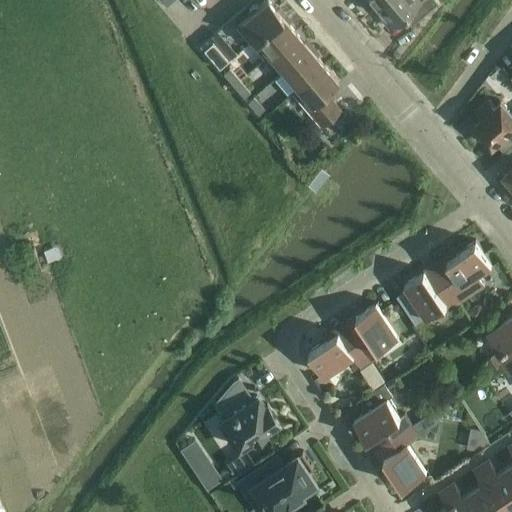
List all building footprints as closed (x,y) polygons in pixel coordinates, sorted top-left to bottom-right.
[(250,12),(236,24),(251,42),(255,38),(255,37),(282,15),(269,0),(264,0),(258,6),(256,4),(253,5),(250,7),(249,11),(250,12)] [(382,0),(374,7),(383,17),(381,19),(388,27),(403,15),(411,24),(438,1),(436,0),(382,0)] [(255,37),(255,38),(251,42),(264,58),(269,54),(296,31),(282,15),(255,37)] [(296,31),(269,54),(283,70),(310,48),(296,31)] [(203,49),(220,67),(229,59),(213,40),(203,49)] [(310,48),(283,70),(283,71),(284,71),(296,86),(323,63),(310,48)] [(296,86),(292,90),(307,107),(322,126),(341,109),(326,91),(338,81),(324,65),(324,64),(323,63),(296,86)] [(223,72),(234,84),(240,78),(230,66),(223,72)] [(251,91),(240,78),(234,84),(244,96),(251,91)] [(254,95),(247,100),(258,113),(265,107),(254,95)] [(487,138),(494,146),(495,145),(494,144),(500,139),(508,148),(508,149),(511,145),(511,113),(501,100),(500,101),(501,102),(495,107),(489,100),(476,111),(482,118),(476,123),(475,122),(474,123),(477,127),(477,137),(487,138)] [(506,173),(505,172),(504,173),(511,182),(511,145),(508,149),(508,148),(501,154),(511,168),(506,173)] [(449,265),(440,271),(460,301),(485,284),(478,273),(491,264),(492,265),(493,265),(476,239),(475,240),(475,241),(446,261),(449,265)] [(408,288),(396,295),(416,324),(427,317),(428,318),(429,317),(428,316),(446,304),(449,308),(460,301),(440,271),(431,277),(426,269),(404,284),(404,285),(405,284),(408,288)] [(352,329),(372,359),(383,352),(380,348),(398,336),(398,337),(399,336),(378,303),(379,302),(378,301),(356,315),(361,323),(352,329)] [(479,303),(468,311),(475,320),(486,312),(479,303)] [(500,349),(496,352),(485,359),(493,370),(511,357),(511,314),(487,331),(487,332),(489,331),(500,349)] [(309,350),(326,375),(327,375),(326,374),(353,355),(361,367),(372,359),(352,329),(343,335),(340,331),(311,350),(310,349),(309,350)] [(511,357),(493,370),(494,372),(505,366),(510,374),(511,373),(511,357)] [(394,364),(387,369),(391,375),(398,371),(394,364)] [(234,381),(216,401),(224,417),(220,419),(237,445),(253,436),(254,438),(264,431),(263,429),(277,419),(266,401),(263,404),(257,394),(250,399),(246,393),(248,392),(238,379),(234,381)] [(376,434),(382,443),(412,423),(405,412),(400,415),(388,397),(393,394),(385,382),(374,389),(357,400),(364,412),(355,418),(355,417),(354,417),(368,439),(376,434)] [(412,423),(382,443),(388,452),(384,455),(392,467),(404,486),(427,471),(408,442),(420,434),(441,420),(434,409),(412,423)] [(244,448),(238,452),(248,466),(250,465),(252,463),(254,462),(246,450),(244,448)] [(277,452),(236,479),(242,487),(249,482),(268,511),(276,511),(287,505),(289,508),(308,496),(305,492),(321,482),(299,449),(283,460),(277,452)] [(482,464),(511,509),(511,469),(509,466),(499,473),(490,459),(482,464)] [(474,489),(489,511),(511,511),(511,509),(482,464),(475,469),(484,482),(474,489)] [(447,487),(463,511),(489,511),(474,489),(464,496),(455,482),(447,487)] [(463,511),(447,487),(440,492),(449,506),(440,511),(463,511)]
